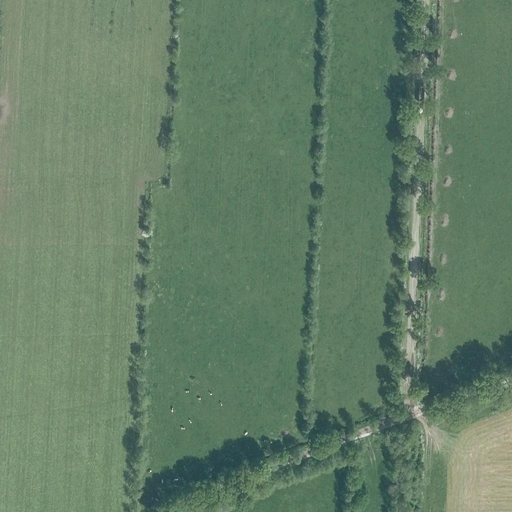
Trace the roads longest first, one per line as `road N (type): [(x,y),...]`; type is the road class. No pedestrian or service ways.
road 1 (track): [(430,511),(426,427),(409,396),(423,0)]
road 2 (track): [(160,511),(211,484),(511,374)]
